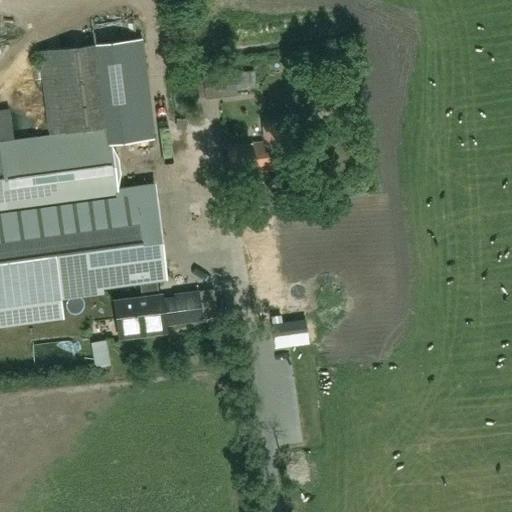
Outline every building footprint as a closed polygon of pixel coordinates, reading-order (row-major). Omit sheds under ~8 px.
[(40,51),(50,135),(108,127),(110,143),(153,138),(141,39),(40,51)] [(234,71),(202,73),(204,98),(236,95),(234,71)] [(230,174),(273,168),(273,162),(294,160),(289,118),(262,121),(264,141),(226,146),(230,174)] [(118,177),(118,169),(117,162),(116,154),(110,143),(108,127),(50,135),(0,141),(0,322),(63,314),(61,297),(103,291),(101,283),(140,278),(142,296),(114,300),(119,338),(167,332),(165,323),(202,318),(199,292),(162,297),(162,294),(158,294),(156,276),(165,275),(153,185),(116,189),(118,177)] [(281,180),(269,181),(270,193),(282,192),(281,180)] [(307,332),(306,321),(273,326),(274,336),(307,332)]
